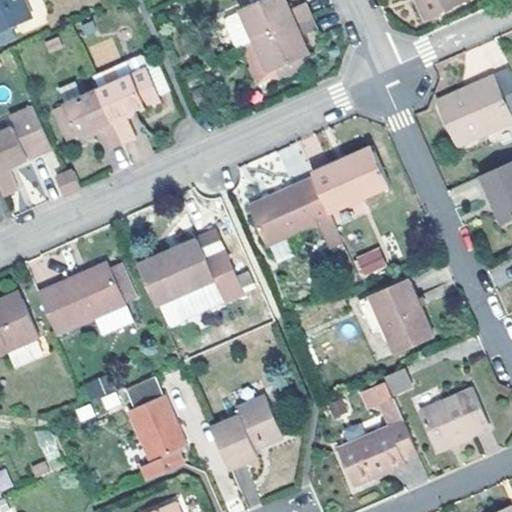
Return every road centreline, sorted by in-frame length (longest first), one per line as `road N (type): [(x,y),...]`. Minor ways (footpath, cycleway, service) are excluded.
road 1 (residential): [(0,248),(382,73)]
road 2 (residential): [(382,73),(511,366)]
road 3 (residential): [(382,73),(511,16)]
road 4 (residential): [(511,459),(392,511)]
